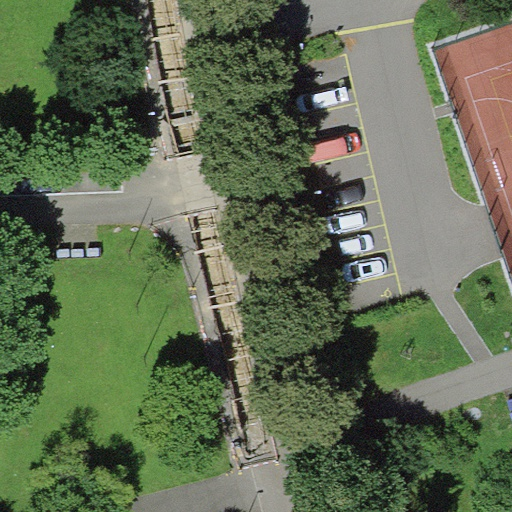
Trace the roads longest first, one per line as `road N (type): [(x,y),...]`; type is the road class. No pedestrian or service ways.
road 1 (residential): [(228,207),(302,511)]
road 2 (residential): [(228,207),(0,213)]
road 3 (residential): [(195,0),(228,207)]
